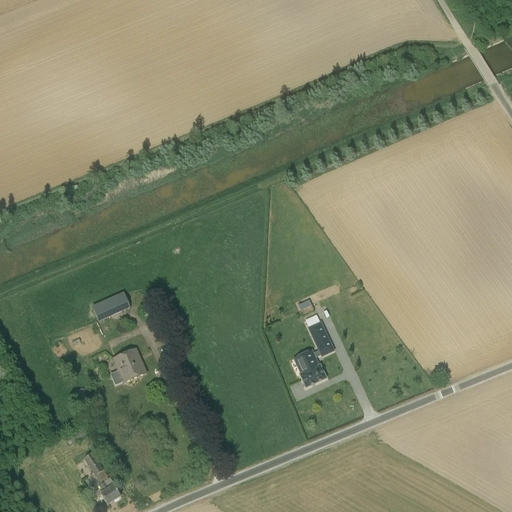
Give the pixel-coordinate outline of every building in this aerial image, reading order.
[(91,307),(99,323),(130,309),(124,293),(91,307)] [(298,305),(303,315),(314,310),(309,300),(298,305)] [(294,360),(301,375),(300,376),(306,389),(325,379),(319,367),(318,367),(314,359),(321,356),(322,357),(333,352),(320,325),(309,330),(319,352),(312,355),(311,352),(294,360)] [(113,360),(123,384),(146,374),(136,350),(113,360)] [(75,394),(81,404),(89,399),(82,390),(75,394)] [(64,437),(69,446),(86,435),(81,426),(64,437)] [(86,469),(88,467),(100,485),(110,479),(95,453),(81,461),(86,469)] [(110,480),(98,487),(102,493),(100,495),(108,506),(121,498),(113,486),(110,480)]
